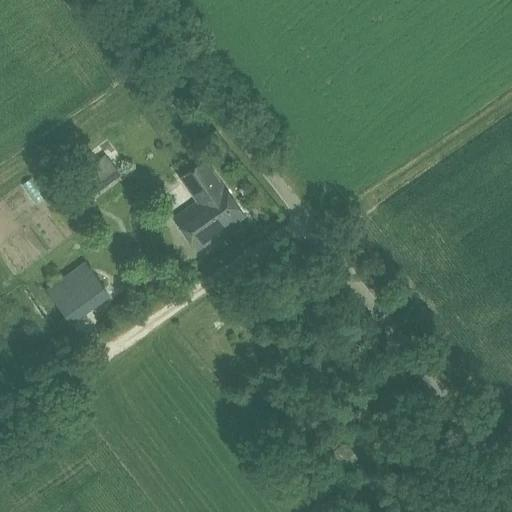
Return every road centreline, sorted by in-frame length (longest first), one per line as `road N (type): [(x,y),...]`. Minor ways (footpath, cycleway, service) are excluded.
road 1 (unclassified): [(511,498),(134,0)]
road 2 (track): [(511,85),(0,415)]
